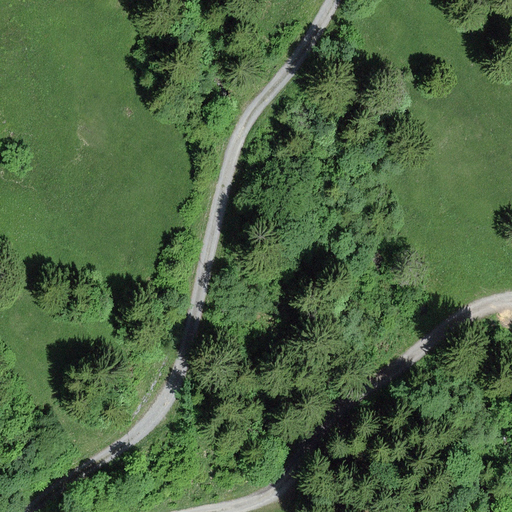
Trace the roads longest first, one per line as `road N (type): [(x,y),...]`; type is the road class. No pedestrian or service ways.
road 1 (track): [(331,0),(241,129),(191,340),(160,411),(29,511)]
road 2 (track): [(214,511),(275,492),(428,342),(462,316),(511,300)]
